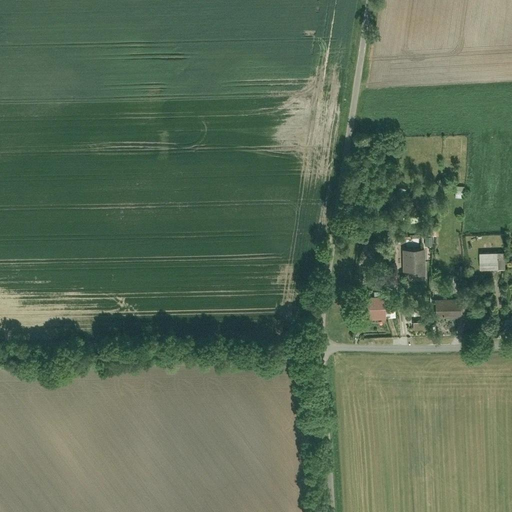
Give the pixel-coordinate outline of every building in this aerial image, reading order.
[(454,186),(454,200),(464,200),(464,185),(454,186)] [(480,243),(480,254),(476,254),(477,271),(502,270),(501,252),(498,253),(498,243),(480,243)] [(406,251),(406,274),(424,274),(423,251),(406,251)] [(437,299),(438,318),(463,317),(463,298),(437,299)] [(364,299),(364,321),(388,321),(388,299),(364,299)] [(392,321),(399,320),(398,303),(390,303),(392,321)]
